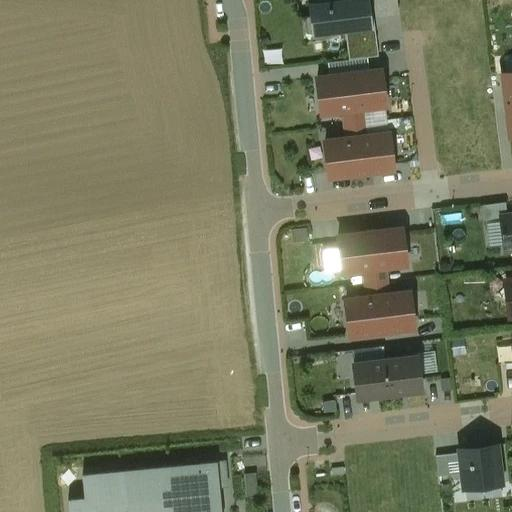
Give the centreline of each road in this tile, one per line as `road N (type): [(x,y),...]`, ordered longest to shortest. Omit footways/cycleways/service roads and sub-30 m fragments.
road 1 (residential): [(279,442),(511,413)]
road 2 (residential): [(279,442),(256,215)]
road 3 (residential): [(256,215),(236,0)]
road 4 (residential): [(256,215),(430,194)]
road 5 (residential): [(412,47),(430,194)]
